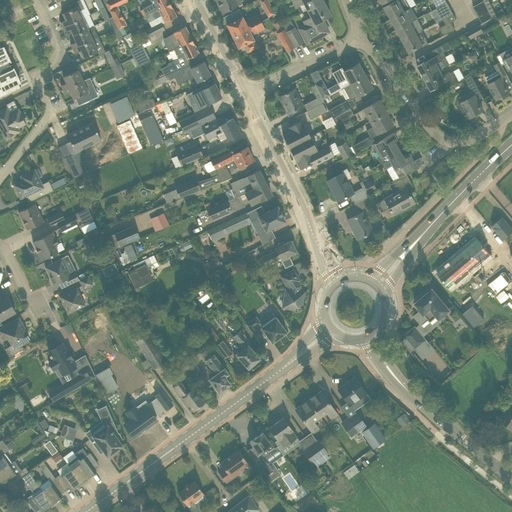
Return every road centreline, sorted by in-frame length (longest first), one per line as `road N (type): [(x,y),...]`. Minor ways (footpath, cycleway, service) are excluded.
road 1 (tertiary): [(86,511),(295,357)]
road 2 (residential): [(0,179),(49,110),(39,89),(55,45),(34,0)]
road 3 (residential): [(317,245),(244,97)]
road 4 (tertiary): [(511,479),(394,376)]
road 5 (residential): [(361,36),(431,130),(467,142)]
road 6 (tertiary): [(409,246),(511,146)]
road 7 (residential): [(244,97),(361,36)]
